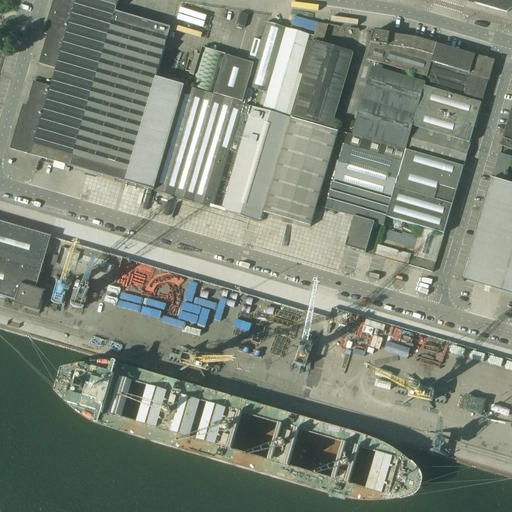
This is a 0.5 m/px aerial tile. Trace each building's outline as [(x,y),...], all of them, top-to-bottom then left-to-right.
[(118,0),(53,0),(44,34),(50,36),(48,40),(46,39),(39,63),(38,64),(57,69),(51,87),(33,82),(33,83),(26,107),(29,107),(27,112),(24,111),(13,149),(12,150),(27,154),(27,153),(31,154),(31,155),(125,183),(131,164),(170,28),(115,12),(118,0)] [(511,0),(466,0),(466,1),(505,13),(506,13),(511,8),(511,0)] [(248,15),(239,13),(236,26),(244,28),(248,15)] [(286,29),(266,23),(253,64),(247,87),(268,93),(286,29)] [(312,42),(313,42),(322,45),(328,25),(318,24),(312,42)] [(290,118),(302,75),(298,74),(308,41),(312,42),(313,36),(286,29),(268,93),(263,110),(290,118)] [(427,78),(430,68),(437,45),(416,39),(389,34),(374,32),(370,44),(371,44),(366,60),(427,78)] [(322,45),(313,42),(291,117),(331,128),(353,54),(322,45)] [(475,57),(437,45),(430,68),(468,80),(475,57)] [(223,54),(202,48),(191,87),(212,93),(223,54)] [(242,103),(247,87),(253,64),(225,56),(213,94),(242,103)] [(482,104),(493,65),(493,64),(492,64),(492,61),(475,56),(475,57),(468,80),(430,68),(427,78),(425,83),(424,87),(482,104)] [(353,135),(406,150),(413,128),(424,87),(425,83),(372,68),(353,135)] [(156,78),(125,183),(130,184),(154,192),(160,173),(185,87),(156,78)] [(212,208),(228,151),(234,153),(227,175),(222,192),(226,194),(221,211),(259,222),(262,213),(290,119),(251,107),(251,108),(242,105),(242,104),(185,87),(160,173),(154,192),(212,208)] [(482,104),(424,87),(413,128),(470,144),(482,104)] [(511,107),(503,140),(511,142),(511,107)] [(290,119),(262,213),(310,227),(337,132),(332,131),(333,129),(331,128),(291,117),(290,119)] [(470,144),(413,128),(406,150),(463,167),(470,144)] [(406,151),(347,134),(325,209),(354,217),(345,247),(365,253),(373,228),(376,229),(378,224),(383,226),(391,201),(392,199),(395,189),(406,151)] [(511,142),(503,140),(501,146),(511,149),(511,142)] [(463,167),(406,150),(406,151),(395,189),(452,206),(463,167)] [(511,156),(500,152),(499,152),(492,176),(505,179),(511,156)] [(461,281),(464,282),(465,277),(484,283),(491,285),(503,288),(511,257),(511,185),(491,179),(461,281)] [(444,235),(449,215),(452,206),(395,189),(392,199),(391,201),(386,218),(444,235)] [(49,238),(0,223),(0,297),(13,302),(12,306),(26,310),(26,312),(37,315),(40,304),(39,303),(42,292),(34,290),(49,238)] [(432,273),(443,236),(443,235),(420,229),(417,240),(392,233),(391,234),(382,231),(375,256),(432,273)] [(511,257),(503,288),(511,290),(511,257)] [(256,355),(270,301),(202,283),(201,286),(194,284),(191,294),(204,297),(206,293),(227,299),(226,305),(238,308),(233,329),(219,326),(215,342),(227,345),(225,351),(240,355),(241,351),(256,355)] [(179,341),(192,345),(200,312),(187,309),(179,341)] [(269,363),(283,366),(294,315),(286,314),(284,322),(290,324),(288,331),(277,328),(269,363)] [(511,386),(511,366),(430,345),(425,364),(511,386)] [(461,350),(479,356),(481,352),(462,346),(461,350)] [(396,354),(394,368),(396,369),(397,365),(407,367),(409,356),(396,354)]
